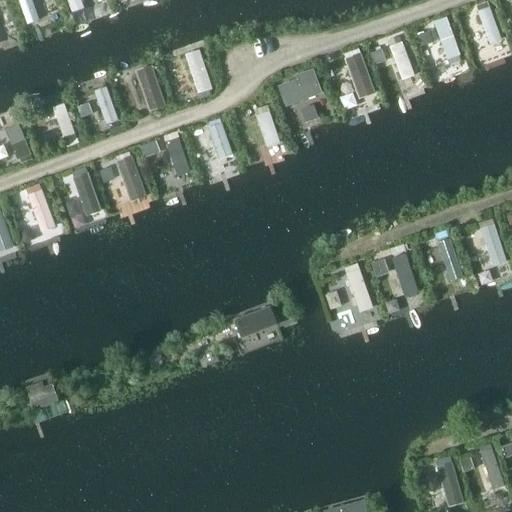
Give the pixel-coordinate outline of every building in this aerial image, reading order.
[(313,67),(293,75),(294,79),(279,85),(286,106),(323,92),(313,67)] [(314,104),(300,109),(305,123),(319,117),(314,104)] [(277,326),(270,306),(233,320),(240,340),(277,326)] [(25,387),(33,411),(58,402),(52,383),(44,386),(42,381),(25,387)] [(511,443),(502,446),(506,458),(511,455),(511,443)] [(368,511),(365,500),(323,511),(322,511),(368,511)]
